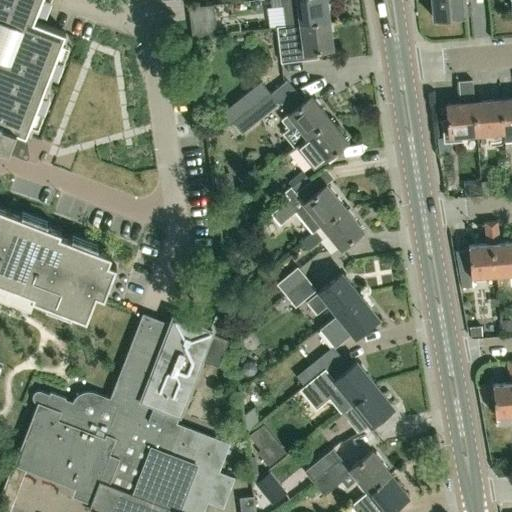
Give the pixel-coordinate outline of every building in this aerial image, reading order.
[(0,0),(0,147),(18,154),(25,135),(26,134),(30,124),(42,93),(49,73),(61,43),(65,32),(63,31),(54,27),(45,24),(33,19),(37,11),(41,1),(40,0),(0,0)] [(286,25),(330,19),(327,0),(270,0),(272,6),(283,5),(286,25)] [(432,0),(434,19),(435,18),(438,18),(438,19),(450,18),(450,17),(465,16),(466,16),(465,13),(470,12),(469,6),(465,7),(464,0),(432,0)] [(217,34),(214,4),(189,7),(193,37),(217,34)] [(318,57),(317,50),(333,48),(330,19),(286,25),(277,26),(281,61),(318,57)] [(462,140),(461,135),(477,134),(474,100),(472,79),(458,80),(459,96),(463,96),(464,101),(447,102),(446,102),(447,117),(442,118),(444,142),(462,140)] [(231,122),(270,91),(260,80),(222,112),(231,122)] [(295,146),(297,144),(330,117),(311,94),(304,99),(286,81),(271,92),(270,91),(231,122),(241,133),(283,101),(291,111),(282,119),(289,128),(283,133),(295,146)] [(511,97),(501,98),(504,131),(505,141),(511,140),(511,97)] [(474,100),(477,134),(504,131),(501,98),(474,100)] [(330,117),(297,144),(315,166),(325,158),(325,159),(348,140),(330,117)] [(310,179),(302,170),(289,181),(296,190),(310,179)] [(323,186),(315,176),(271,212),(280,222),(294,210),(312,232),(314,231),(314,230),(321,224),(322,224),(345,206),(327,183),(323,186)] [(385,221),(406,216),(402,199),(381,205),(385,221)] [(0,281),(33,294),(32,298),(33,299),(46,304),(45,306),(71,316),(71,313),(86,319),(96,294),(104,297),(116,265),(108,262),(111,254),(96,248),(97,246),(72,236),(71,239),(60,234),(61,230),(46,225),(47,222),(22,213),(21,215),(0,206),(0,281)] [(363,228),(345,206),(322,224),(340,247),(363,228)] [(497,220),(490,221),(495,275),(511,273),(511,241),(499,242),(497,220)] [(490,221),(484,221),(486,243),(469,245),(471,275),(460,276),(462,287),(473,286),(472,277),(495,275),(490,221)] [(314,231),(312,232),(299,242),(305,249),(319,237),(314,231)] [(286,294),(306,278),(298,268),(278,284),(286,294)] [(329,303),(336,313),(360,294),(342,272),(318,291),(317,290),(305,299),(317,313),(329,303)] [(306,278),(286,294),(294,303),(314,287),(306,278)] [(335,346),(352,332),(355,336),(378,317),(360,294),(336,313),(320,327),(335,346)] [(39,398),(38,401),(15,460),(14,463),(26,468),(74,487),(94,495),(91,502),(89,508),(100,511),(202,511),(207,499),(223,505),(233,477),(234,477),(218,471),(229,443),(177,423),(202,357),(203,357),(219,363),(229,337),(229,336),(226,335),(213,330),(208,328),(174,315),(170,324),(144,314),(112,395),(111,398),(95,392),(88,391),(82,392),(77,396),(73,402),(65,399),(66,397),(50,391),(49,394),(42,391),(38,390),(34,392),(36,396),(39,398)] [(305,386),(341,357),(333,346),(296,374),(305,386)] [(340,411),(376,383),(357,360),(349,367),(341,357),(305,386),(301,389),(317,409),(330,399),(340,411)] [(495,415),(511,413),(511,359),(508,360),(510,382),(492,383),(495,415)] [(359,431),(371,424),(394,405),(376,383),(342,410),(359,431)] [(257,451),(269,466),(286,452),(274,437),(257,451)] [(304,471),(312,481),(341,458),(333,447),(304,471)] [(358,479),(368,490),(390,472),(372,450),(373,450),(372,449),(349,468),(341,458),(312,481),(315,483),(305,491),(312,499),(321,491),(322,492),(340,478),(347,487),(358,479)] [(0,511),(8,511),(11,505),(15,496),(21,480),(24,472),(26,468),(14,463),(0,499),(0,511)] [(368,490),(368,491),(351,505),(356,511),(380,511),(383,510),(385,511),(387,511),(409,495),(408,494),(390,472),(368,490)] [(256,511),(255,495),(240,497),(242,511),(256,511)]
